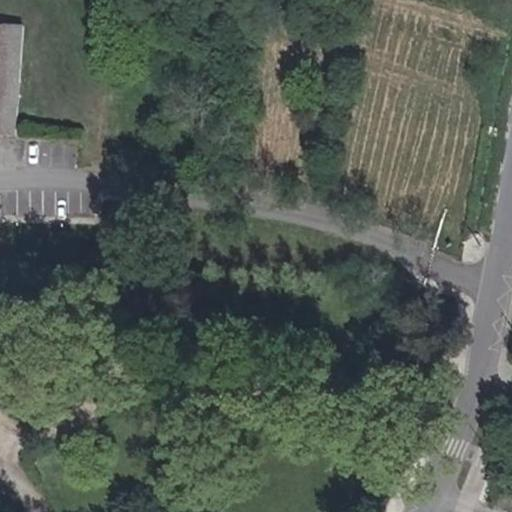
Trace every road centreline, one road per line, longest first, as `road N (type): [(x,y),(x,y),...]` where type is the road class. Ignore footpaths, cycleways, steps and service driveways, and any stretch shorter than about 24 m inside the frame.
road 1 (unclassified): [(496,268),(144,178),(0,182)]
road 2 (unknown): [(452,429),(405,394),(299,393),(162,373),(85,336),(0,346)]
road 3 (residential): [(496,268),(452,429),(411,511)]
